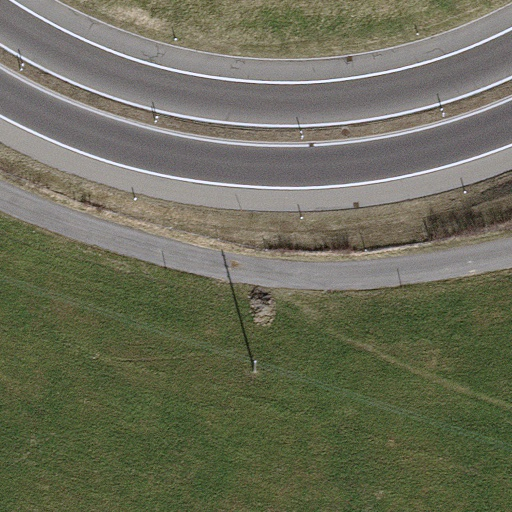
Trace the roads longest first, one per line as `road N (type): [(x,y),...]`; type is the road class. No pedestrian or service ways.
road 1 (motorway): [(511,47),(383,91),(248,99),(115,73),(0,14)]
road 2 (motorway): [(0,96),(145,155),(243,169),(376,164),(511,125)]
